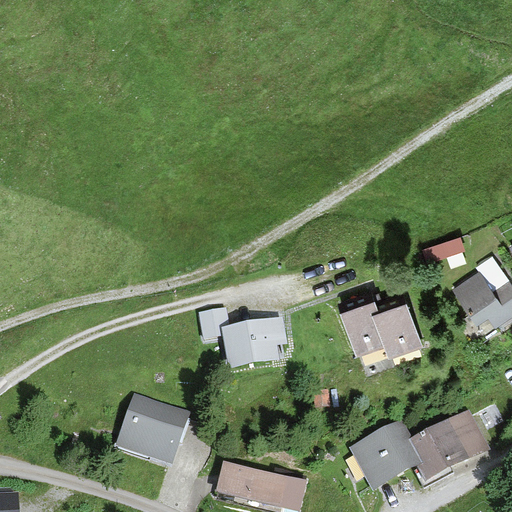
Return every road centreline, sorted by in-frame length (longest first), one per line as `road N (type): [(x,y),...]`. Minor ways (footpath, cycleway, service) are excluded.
road 1 (track): [(0,326),(59,305),(170,284),(232,260),(511,82)]
road 2 (residential): [(160,511),(0,466)]
